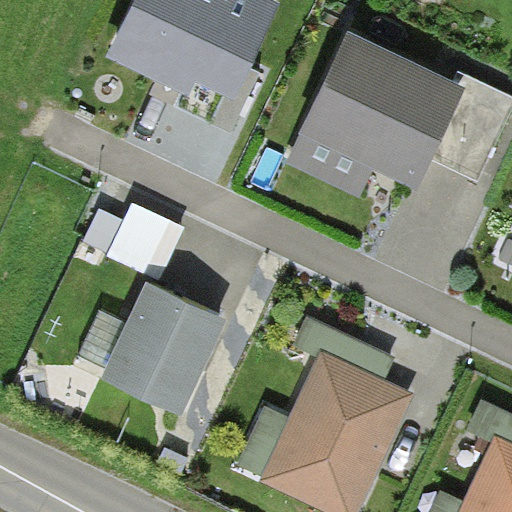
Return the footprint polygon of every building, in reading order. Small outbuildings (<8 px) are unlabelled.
[(234,104),(280,5),(268,0),(136,0),(108,61),(168,89),(191,100),(197,87),(234,104)] [(454,84),(349,35),(287,163),(361,198),(374,172),(418,193),(432,162),(467,91),(454,84)] [(511,98),(459,73),(454,84),(467,91),(432,162),(478,184),(511,114),(511,98)] [(147,264),(161,270),(174,242),(104,210),(89,240),(146,267),(147,264)] [(146,267),(101,361),(182,399),(228,301),(161,270),(147,264),(146,267)] [(293,337),(318,349),(322,341),(384,370),(395,347),(308,305),(293,337)] [(262,466),(260,470),(348,511),(352,511),(387,441),(414,385),(384,370),(322,341),(318,349),(290,408),(262,466)] [(468,421),(493,434),(497,426),(511,432),(511,403),(483,390),(468,421)] [(262,466),(290,408),(267,396),(239,454),(262,466)] [(456,511),(511,511),(511,432),(497,426),(493,434),(466,492),(456,511)] [(456,511),(466,492),(442,481),(427,511),(456,511)]
